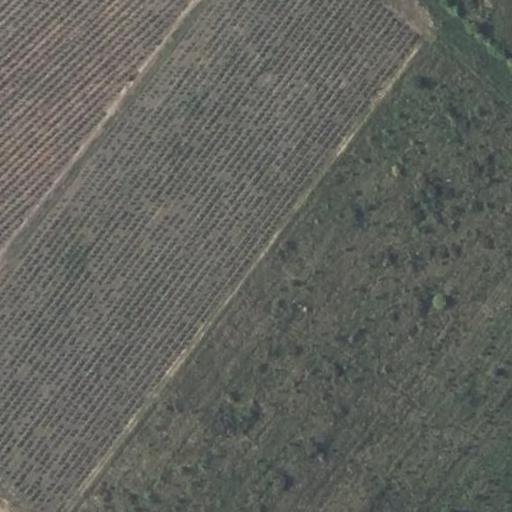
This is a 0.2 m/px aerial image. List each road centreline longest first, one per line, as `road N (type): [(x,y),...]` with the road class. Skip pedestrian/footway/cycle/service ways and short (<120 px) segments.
road 1 (track): [(0,260),(194,0)]
road 2 (track): [(511,103),(394,0)]
